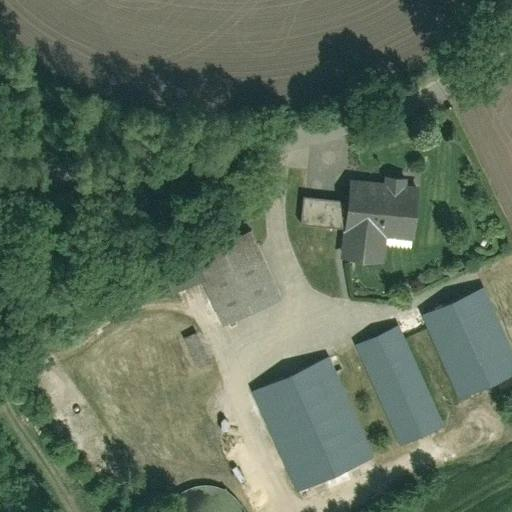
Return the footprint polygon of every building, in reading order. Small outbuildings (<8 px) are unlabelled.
[(417,242),(419,181),(359,179),(358,194),(318,193),(316,225),(346,227),(345,261),(385,263),(386,240),(417,242)] [(258,214),(203,237),(236,316),(291,294),(258,214)] [(511,334),(489,285),(429,312),(465,392),(511,370),(511,334)] [(405,323),(363,341),(404,442),(447,424),(405,323)] [(338,357),(259,389),(300,487),(378,455),(338,357)]
